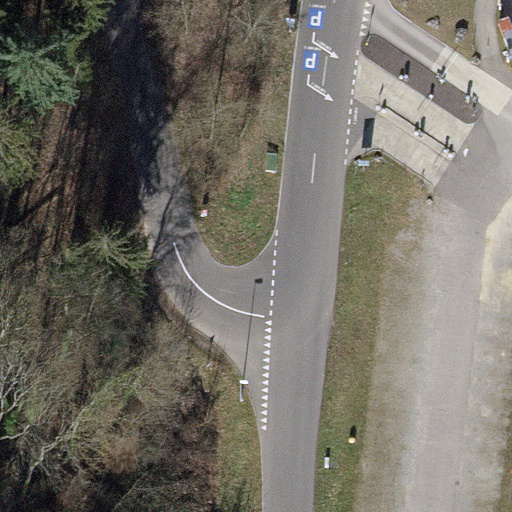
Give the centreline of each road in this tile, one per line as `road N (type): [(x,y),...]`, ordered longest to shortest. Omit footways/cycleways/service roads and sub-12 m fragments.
road 1 (tertiary): [(117,0),(165,210),(204,298),(305,334)]
road 2 (tertiary): [(305,334),(338,0)]
road 3 (tertiary): [(291,511),(305,334)]
